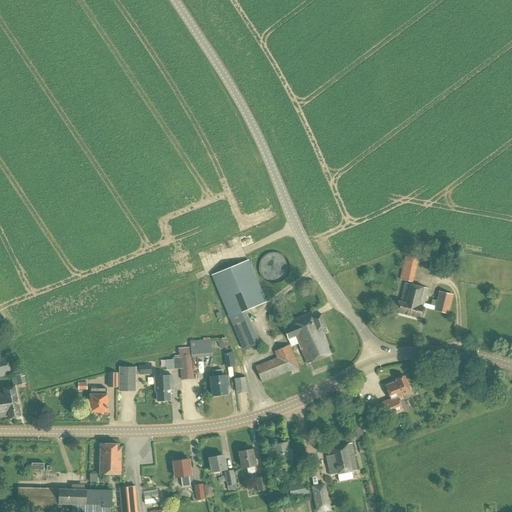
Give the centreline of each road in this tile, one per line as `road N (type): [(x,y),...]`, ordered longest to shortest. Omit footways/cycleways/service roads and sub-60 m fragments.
road 1 (tertiary): [(383,359),(312,256),(251,124),(172,0)]
road 2 (tertiary): [(383,359),(286,406),(216,426),(0,431)]
road 3 (tertiary): [(511,365),(451,352),(383,359)]
